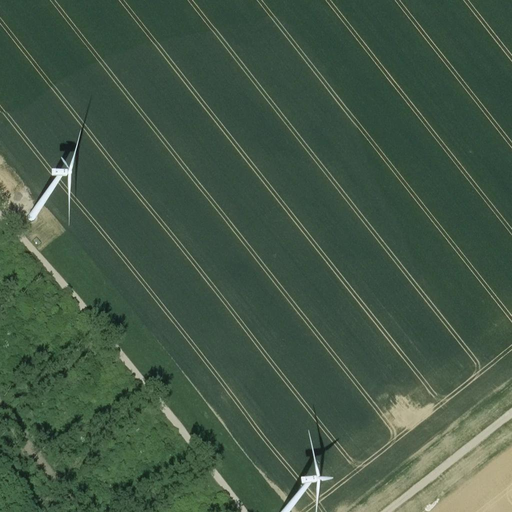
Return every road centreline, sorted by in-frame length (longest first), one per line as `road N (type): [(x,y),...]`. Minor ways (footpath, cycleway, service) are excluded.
road 1 (track): [(0,216),(231,511)]
road 2 (track): [(387,511),(511,412)]
